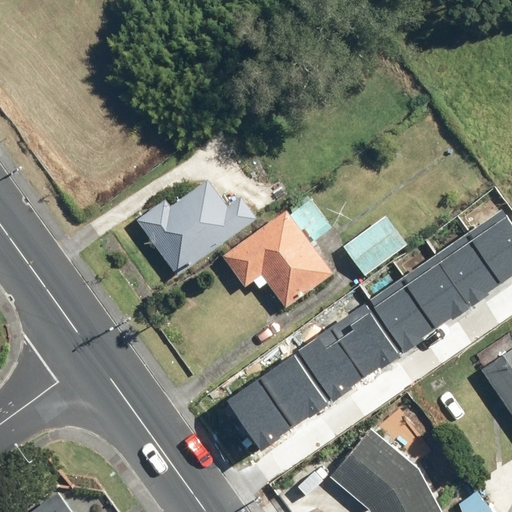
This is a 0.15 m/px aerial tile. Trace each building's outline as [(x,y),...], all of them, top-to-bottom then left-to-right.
[(139,215),(181,272),(263,212),(247,190),(231,201),(212,175),(174,203),(168,194),(139,215)] [(334,228),(308,192),(226,253),(250,285),(256,280),(262,288),(271,281),(289,305),(338,268),(318,240),(334,228)] [(411,240),(390,211),(346,244),(367,273),(411,240)] [(328,378),(348,404),(447,328),(399,264),(290,347),(319,385),(328,378)] [(511,406),(511,350),(486,368),(511,406)] [(448,511),(424,469),(373,424),(302,491),(321,511),(448,511)] [(498,511),(470,471),(446,488),(462,511),(498,511)] [(65,511),(48,488),(15,511),(65,511)]
